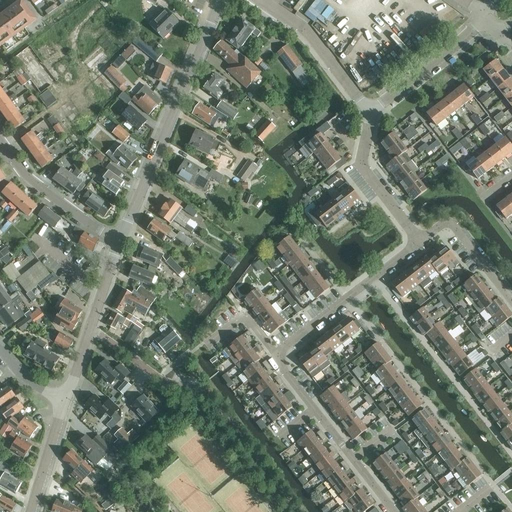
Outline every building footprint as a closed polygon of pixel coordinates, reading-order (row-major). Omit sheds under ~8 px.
[(323,0),(315,0),(305,13),(314,21),(318,17),(327,25),(338,12),(323,0)] [(21,1),(0,15),(0,46),(35,21),(21,1)] [(432,28),(435,24),(415,5),(412,9),(432,28)] [(179,24),(177,21),(165,9),(150,25),(152,27),(151,27),(155,31),(157,33),(158,35),(159,34),(163,39),(165,38),(169,34),(179,24)] [(241,20),(234,30),(247,39),(251,33),(258,38),(261,33),(243,19),(242,19),(241,19),(241,20)] [(247,39),(234,30),(227,40),(226,41),(227,41),(239,50),(247,39)] [(392,30),(388,33),(406,53),(410,50),(392,30)] [(133,42),(157,62),(163,55),(139,35),(133,42)] [(213,50),(231,66),(227,70),(247,89),(261,73),(236,50),(234,52),(221,41),(213,50)] [(277,53),(292,73),(302,65),(287,45),(277,53)] [(129,58),(135,50),(130,46),(124,54),(129,58)] [(114,63),(119,68),(127,59),(122,54),(114,63)] [(262,61),(256,57),(252,61),(258,66),(262,61)] [(482,70),(490,79),(503,69),(496,60),(482,70)] [(150,70),(157,73),(154,79),(166,84),(172,70),(161,65),(160,66),(153,63),(150,70)] [(111,67),(104,73),(119,89),(126,82),(111,67)] [(490,79),(497,89),(510,79),(503,69),(490,79)] [(202,89),(218,100),(227,87),(225,86),(226,84),(222,81),(224,80),(215,73),(209,81),(208,81),(202,89)] [(497,89),(504,98),(511,92),(511,80),(510,79),(497,89)] [(464,85),(455,92),(464,104),(474,97),(464,85)] [(161,100),(145,86),(132,100),(149,115),(157,106),(157,105),(161,100)] [(40,97),(48,108),(57,101),(49,90),(40,97)] [(132,100),(123,92),(118,97),(127,105),(132,100)] [(455,92),(445,99),(455,112),(464,104),(455,92)] [(0,109),(1,111),(11,103),(17,98),(14,94),(8,99),(4,93),(0,96),(0,109)] [(445,99),(436,107),(446,119),(455,112),(445,99)] [(1,111),(7,120),(18,112),(11,103),(1,111)] [(218,109),(230,117),(234,111),(222,103),(218,109)] [(210,111),(199,104),(199,105),(196,106),(195,108),(195,110),(193,114),(198,117),(200,115),(205,118),(204,121),(209,125),(216,115),(221,118),(223,115),(212,108),(210,111)] [(147,121),(131,106),(121,117),(138,131),(147,121)] [(446,119),(436,107),(427,114),(436,126),(446,119)] [(18,112),(7,120),(14,130),(25,122),(18,112)] [(48,120),(53,127),(58,124),(53,116),(48,120)] [(255,135),(262,142),(276,127),(268,120),(255,135)] [(309,156),(314,152),(327,142),(321,134),(322,133),(323,135),(331,128),(327,122),(318,129),(312,134),(315,138),(302,147),(309,156)] [(112,134),(123,143),(130,136),(119,126),(112,134)] [(415,130),(411,133),(412,133),(407,137),(409,141),(418,134),(415,130)] [(22,139),(29,149),(39,141),(32,132),(22,139)] [(190,146),(208,155),(211,148),(217,151),(221,144),(214,141),(215,140),(196,132),(190,146)] [(380,143),(387,152),(400,141),(393,133),(380,143)] [(511,146),(505,137),(495,145),(506,158),(511,152),(511,146)] [(86,141),(84,138),(74,146),(77,149),(78,148),(79,149),(86,141)] [(29,149),(36,158),(46,151),(39,141),(29,149)] [(387,152),(393,160),(394,161),(400,156),(401,157),(405,153),(408,151),(400,141),(387,152)] [(314,152),(320,161),(334,151),(327,142),(314,152)] [(105,155),(110,159),(118,165),(120,163),(128,169),(137,159),(122,145),(114,154),(109,150),(105,155)] [(495,145),(486,152),(496,165),(506,158),(495,145)] [(46,151),(36,158),(43,168),(53,160),(46,151)] [(334,151),(320,161),(327,169),(325,171),(329,177),(347,163),(343,157),(341,159),(334,151)] [(486,152),(477,159),(487,172),(496,165),(486,152)] [(386,166),(393,175),(411,161),(405,153),(401,157),(400,156),(394,161),(393,160),(386,166)] [(438,167),(442,164),(450,158),(447,154),(435,163),(438,167)] [(487,172),(477,159),(467,166),(477,179),(487,172)] [(176,176),(191,185),(193,181),(195,183),(204,188),(211,176),(220,182),(223,176),(212,170),(209,175),(186,160),(176,176)] [(400,183),(413,173),(418,169),(411,161),(393,175),(400,183)] [(238,177),(245,181),(252,172),(254,174),(258,168),(249,162),(238,177)] [(121,173),(121,172),(109,163),(105,169),(108,171),(103,178),(105,180),(102,185),(116,195),(120,190),(119,189),(124,182),(118,177),(117,176),(120,173),(121,173)] [(54,179),(63,187),(72,175),(62,168),(54,179)] [(72,175),(63,187),(73,194),(82,183),(76,179),(80,174),(77,169),(72,175)] [(400,183),(406,192),(420,181),(413,173),(400,183)] [(420,181),(406,192),(413,201),(427,190),(420,181)] [(2,193),(11,201),(20,191),(11,183),(2,193)] [(351,187),(342,194),(352,207),(361,200),(351,187)] [(11,201),(20,209),(28,199),(20,191),(11,201)] [(81,200),(104,217),(111,207),(88,191),(81,200)] [(254,197),(248,194),(245,202),(251,204),(254,197)] [(342,194),(333,200),(344,214),(352,207),(342,194)] [(28,199),(20,209),(29,216),(37,207),(28,199)] [(170,199),(164,207),(194,229),(198,224),(191,219),(189,220),(179,213),(182,208),(170,199)] [(333,200),(325,207),(335,221),(344,214),(333,200)] [(511,214),(511,208),(505,200),(495,207),(505,220),(511,214)] [(184,211),(194,218),(197,213),(188,206),(184,211)] [(40,213),(38,216),(41,218),(45,221),(50,225),(54,228),(56,225),(59,221),(61,219),(57,216),(51,212),(48,209),(45,207),(43,209),(40,213)] [(194,229),(164,207),(158,215),(171,224),(173,220),(184,228),(191,233),(194,229)] [(335,221),(325,207),(317,213),(314,209),(308,214),(318,226),(322,223),(326,227),(335,221)] [(14,210),(6,218),(11,223),(19,214),(14,210)] [(173,240),(175,237),(189,248),(193,242),(179,232),(177,235),(156,220),(152,225),(151,225),(149,227),(149,229),(148,230),(162,241),(166,235),(173,240)] [(73,233),(82,238),(79,244),(93,251),(93,250),(95,250),(97,246),(96,245),(98,240),(76,228),(73,233)] [(276,247),(283,256),(296,245),(289,236),(276,247)] [(288,263),(289,264),(303,254),(296,245),(283,256),(287,261),(285,263),(286,265),(288,263)] [(0,252),(0,259),(11,252),(7,247),(0,252)] [(137,259),(150,264),(149,267),(157,270),(162,256),(156,254),(157,253),(141,247),(137,259)] [(446,247),(437,254),(448,267),(456,260),(446,247)] [(289,264),(296,273),(309,262),(303,254),(289,264)] [(437,254),(429,260),(437,271),(436,271),(439,274),(448,267),(437,254)] [(165,262),(181,278),(183,277),(186,280),(189,276),(170,257),(165,262)] [(229,257),(225,261),(233,267),(236,263),(229,257)] [(427,257),(418,264),(428,277),(436,271),(437,271),(429,260),(427,257)] [(296,273),(303,282),(316,271),(309,262),(296,273)] [(409,270),(420,284),(423,288),(432,282),(428,277),(418,264),(409,270)] [(137,280),(143,283),(151,286),(155,275),(134,266),(129,278),(137,280)] [(409,270),(401,277),(411,290),(420,284),(409,270)] [(303,282),(309,290),(323,280),(316,271),(303,282)] [(466,272),(457,279),(460,283),(469,276),(466,272)] [(465,297),(469,294),(483,284),(476,275),(461,286),(465,292),(463,294),(465,297)] [(411,290),(401,277),(392,284),(402,297),(411,290)] [(42,290),(49,284),(46,279),(38,285),(42,290)] [(143,283),(137,280),(133,289),(153,303),(156,298),(141,287),(143,283)] [(323,280),(309,290),(316,299),(330,288),(323,280)] [(469,294),(476,303),(489,292),(483,284),(469,294)] [(0,310),(10,303),(19,296),(16,293),(9,298),(1,287),(0,285),(0,310)] [(123,289),(112,308),(121,313),(123,309),(133,315),(135,309),(146,315),(153,303),(134,290),(132,294),(123,289)] [(244,299),(251,308),(264,298),(257,289),(244,299)] [(26,295),(32,302),(37,299),(31,291),(26,295)] [(483,312),(486,309),(496,301),(496,300),(489,292),(476,303),(483,312)] [(284,296),(291,305),(294,302),(288,293),(284,296)] [(447,297),(448,298),(454,306),(458,303),(451,294),(447,297)] [(63,304),(59,311),(76,321),(82,311),(71,304),(72,303),(64,298),(61,303),(63,304)] [(251,308),(257,317),(271,306),(264,298),(251,308)] [(486,309),(492,317),(506,307),(499,298),(496,300),(496,301),(486,309)] [(294,302),(291,305),(297,314),(301,311),(294,302)] [(10,303),(0,310),(0,316),(6,324),(6,325),(13,320),(14,322),(14,323),(21,317),(10,303)] [(257,317),(264,325),(278,315),(271,306),(257,317)] [(511,314),(506,307),(492,317),(499,326),(511,316),(511,314)] [(409,318),(417,327),(430,317),(423,308),(409,318)] [(39,309),(29,316),(34,322),(34,323),(44,316),(39,309)] [(76,321),(59,311),(60,312),(57,318),(53,319),(54,323),(60,327),(61,326),(72,332),(78,322),(76,321)] [(132,323),(123,318),(123,317),(113,312),(106,324),(116,330),(119,323),(129,328),(132,323)] [(278,315),(264,325),(271,334),(284,324),(278,315)] [(17,326),(21,332),(34,322),(29,316),(17,326)] [(128,320),(135,324),(138,320),(130,316),(128,320)] [(349,317),(340,324),(351,337),(359,330),(349,317)] [(424,336),(427,334),(426,333),(437,325),(436,325),(430,317),(417,327),(424,336)] [(427,334),(433,342),(447,332),(439,322),(436,325),(437,325),(426,333),(427,334)] [(340,324),(331,331),(342,344),(351,337),(340,324)] [(47,331),(58,336),(61,330),(51,325),(47,331)] [(155,341),(162,349),(178,336),(171,327),(155,341)] [(125,341),(132,344),(138,333),(130,330),(125,341)] [(224,350),(230,358),(248,344),(244,338),(245,337),(247,338),(252,334),(249,331),(228,347),(224,350)] [(331,331),(323,338),(333,351),(342,344),(331,331)] [(433,342),(440,351),(453,340),(447,332),(433,342)] [(45,338),(68,351),(70,346),(72,345),(73,344),(72,342),(73,340),(60,333),(57,338),(48,333),(45,338)] [(24,355),(52,371),(60,358),(45,350),(45,349),(44,348),(47,344),(37,338),(34,344),(32,342),(24,355)] [(314,344),(316,348),(317,347),(325,357),(333,351),(323,338),(314,344)] [(440,351),(447,359),(460,349),(453,340),(440,351)] [(364,353),(371,362),(384,351),(378,343),(364,353)] [(236,366),(240,363),(254,352),(248,344),(230,358),(236,366)] [(316,348),(308,354),(318,368),(319,367),(328,360),(325,357),(317,347),(316,348)] [(447,359),(453,368),(467,357),(460,349),(447,359)] [(371,362),(378,370),(378,371),(388,363),(389,363),(392,361),(384,351),(371,362)] [(240,363),(245,370),(257,362),(260,360),(254,352),(240,363)] [(318,368),(308,354),(299,361),(313,378),(322,371),(319,367),(318,368)] [(467,357),(453,368),(460,376),(473,366),(467,357)] [(106,360),(96,370),(111,385),(117,378),(121,382),(129,373),(120,365),(116,370),(106,360)] [(500,364),(506,372),(510,369),(503,361),(500,364)] [(242,372),(248,380),(262,369),(257,362),(245,370),(242,372)] [(375,373),(381,381),(395,371),(389,363),(388,363),(378,371),(378,370),(375,373)] [(352,371),(355,375),(362,370),(359,366),(352,371)] [(248,380),(254,388),(268,377),(262,369),(248,380)] [(462,379),(469,388),(482,378),(476,369),(462,379)] [(362,370),(355,375),(358,379),(365,374),(362,370)] [(381,381),(388,390),(402,380),(395,371),(381,381)] [(254,388),(260,395),(274,384),(268,377),(254,388)] [(469,388),(476,397),(489,386),(482,378),(469,388)] [(388,390),(395,399),(408,388),(402,380),(388,390)] [(126,381),(118,390),(123,394),(131,386),(126,381)] [(266,403),(280,392),(274,384),(260,395),(260,396),(256,399),(262,406),(266,403)] [(320,397),(327,406),(340,395),(333,386),(320,397)] [(476,397),(483,405),(496,395),(489,386),(476,397)] [(8,387),(2,392),(0,392),(0,407),(3,405),(15,396),(12,391),(12,390),(11,388),(9,388),(8,387)] [(395,399),(402,407),(415,397),(408,388),(395,399)] [(266,403),(272,411),(286,400),(280,392),(266,403)] [(333,414),(347,404),(351,400),(344,392),(340,395),(327,406),(333,414)] [(85,405),(100,419),(106,413),(111,417),(119,408),(110,400),(105,404),(95,395),(85,405)] [(143,395),(132,406),(147,423),(158,412),(143,395)] [(483,405),(489,414),(503,404),(496,395),(483,405)] [(415,397),(402,407),(408,416),(422,406),(415,397)] [(17,398),(5,407),(0,410),(7,420),(24,408),(22,406),(23,405),(22,403),(20,403),(17,398)] [(286,400),(272,411),(278,419),(292,407),(286,400)] [(333,414),(340,423),(353,412),(347,404),(333,414)] [(489,414),(496,422),(509,412),(503,404),(489,414)] [(376,417),(377,415),(380,419),(384,417),(377,408),(372,411),(376,417)] [(411,419),(418,428),(431,418),(424,409),(411,419)] [(496,422),(502,431),(511,423),(511,409),(509,412),(496,422)] [(340,423),(347,431),(360,421),(353,412),(340,423)] [(12,417),(6,423),(19,433),(21,431),(30,438),(38,427),(25,417),(20,424),(12,417)] [(418,428),(425,437),(438,426),(431,418),(418,428)] [(360,421),(347,431),(354,440),(367,430),(360,421)] [(19,433),(6,423),(0,432),(0,434),(8,439),(15,442),(10,449),(24,458),(25,457),(27,457),(29,455),(28,452),(32,446),(17,436),(19,433)] [(499,433),(506,442),(511,437),(511,423),(502,431),(499,433)] [(427,448),(431,445),(445,435),(438,426),(425,437),(421,440),(427,448)] [(118,439),(114,443),(121,451),(122,451),(123,451),(134,441),(131,438),(123,429),(115,436),(118,439)] [(296,442),(302,450),(317,439),(311,431),(296,442)] [(431,445),(438,454),(451,444),(445,435),(431,445)] [(86,436),(77,445),(88,455),(87,456),(96,465),(103,458),(104,456),(112,464),(116,460),(117,461),(117,459),(119,455),(119,454),(112,448),(112,449),(100,438),(96,442),(94,440),(92,441),(86,436)] [(302,450),(309,458),(323,447),(317,439),(302,450)] [(409,449),(405,444),(402,440),(399,443),(401,447),(405,452),(409,449)] [(438,454),(445,463),(458,452),(451,444),(438,454)] [(309,458),(314,465),(329,454),(323,447),(309,458)] [(84,462),(71,451),(63,460),(75,471),(72,474),(81,483),(92,471),(84,462)] [(445,463),(452,471),(455,469),(454,468),(465,460),(464,460),(458,452),(445,463)] [(372,464),(379,472),(392,462),(385,453),(372,464)] [(314,465),(320,473),(335,462),(329,454),(314,465)] [(457,472),(461,477),(474,466),(467,458),(464,460),(465,460),(454,468),(455,469),(452,471),(454,474),(457,472)] [(320,473),(326,480),(341,469),(335,462),(320,473)] [(379,472),(385,481),(399,470),(392,462),(379,472)] [(474,466),(461,477),(457,480),(464,489),(481,475),(474,466)] [(326,480),(332,488),(346,477),(341,469),(326,480)] [(385,481),(392,489),(405,479),(399,470),(385,481)] [(0,481),(0,486),(15,495),(22,482),(5,473),(0,481)] [(332,488),(338,495),(352,484),(346,477),(332,488)] [(392,489),(399,498),(412,487),(405,479),(392,489)] [(338,495),(344,503),(358,492),(352,484),(338,495)] [(399,498),(405,506),(415,498),(416,499),(419,497),(412,487),(399,498)] [(448,487),(445,490),(452,499),(455,496),(448,487)] [(350,511),(353,508),(367,497),(361,489),(358,492),(344,503),(350,511)] [(0,505),(11,511),(16,504),(0,495),(0,505)] [(367,497),(353,508),(356,511),(364,511),(373,505),(367,497)] [(402,509),(404,511),(415,511),(422,507),(416,499),(415,498),(405,506),(402,509)] [(52,508),(53,510),(52,511),(53,511),(72,511),(73,511),(81,511),(83,510),(75,507),(75,506),(70,504),(70,503),(66,501),(65,504),(57,501),(55,505),(53,505),(52,508)]
